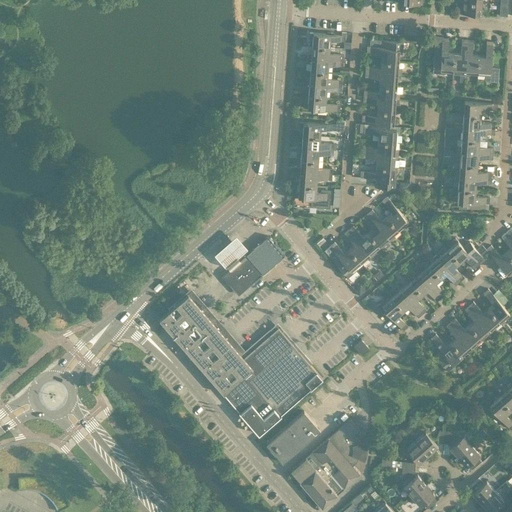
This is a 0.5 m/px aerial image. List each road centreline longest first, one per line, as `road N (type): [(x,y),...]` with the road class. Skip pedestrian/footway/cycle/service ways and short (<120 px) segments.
road 1 (residential): [(492,266),(393,352),(257,193)]
road 2 (tertiary): [(303,511),(119,314)]
road 3 (residential): [(325,235),(348,213),(359,16)]
road 4 (tertiary): [(257,193),(277,7)]
road 5 (tertiary): [(119,314),(257,193)]
road 6 (residential): [(485,236),(500,224),(511,92)]
road 7 (residential): [(366,15),(508,23)]
